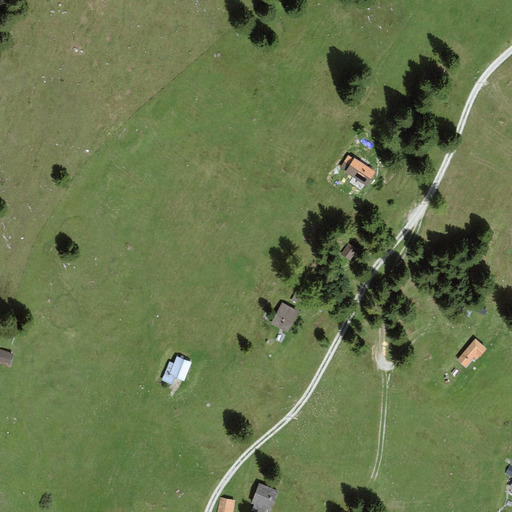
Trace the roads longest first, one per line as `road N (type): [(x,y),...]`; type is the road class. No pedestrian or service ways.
road 1 (track): [(511,53),(473,97),(437,185),(377,266),(311,390),(234,471),(210,511)]
road 2 (track): [(385,377),(386,308),(414,222)]
